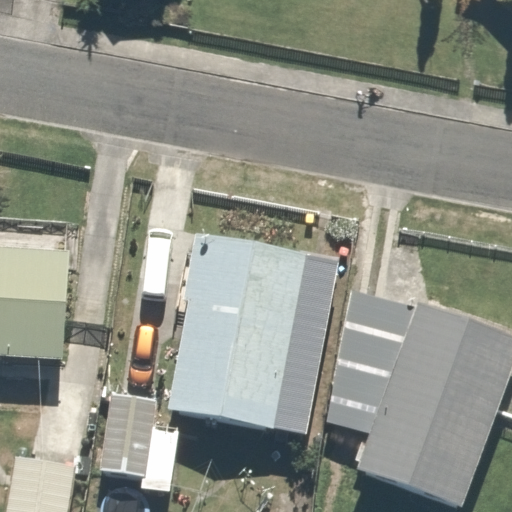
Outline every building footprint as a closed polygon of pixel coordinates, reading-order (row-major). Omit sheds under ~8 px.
[(72,225),(0,220),(0,366),(63,370),(72,225)] [(273,440),(306,266),(197,246),(165,420),(273,440)] [(446,511),(463,511),(511,383),(511,348),(419,314),(357,478),(446,511)] [(142,416),(103,411),(94,480),(133,485),(142,416)] [(67,511),(72,475),(7,467),(1,511),(67,511)]
